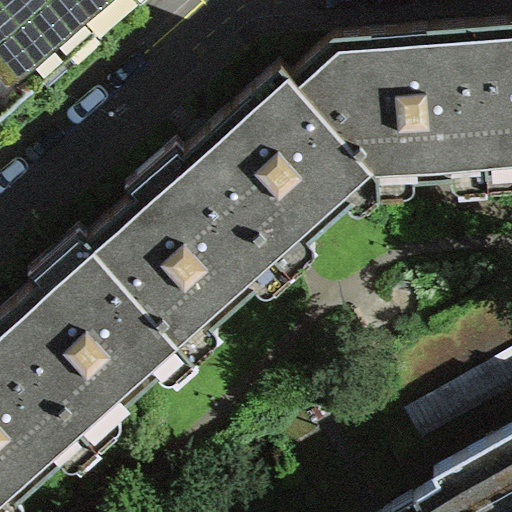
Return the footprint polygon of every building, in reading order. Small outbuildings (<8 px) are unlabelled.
[(0,0),(0,112),(126,0),(0,0)] [(511,12),(474,15),(486,164),(511,162),(511,12)] [(376,159),(377,173),(486,164),(474,15),(374,23),(333,27),(291,64),(376,159)] [(86,227),(185,340),(371,174),(377,173),(376,159),(291,64),(281,54),(192,133),(184,140),(176,132),(125,178),(132,186),(86,227)] [(0,504),(185,340),(86,227),(79,219),(28,265),(35,273),(0,303),(0,504)] [(511,511),(511,272),(347,365),(415,487),(428,511),(511,511)] [(428,511),(415,487),(370,511),(428,511)]
